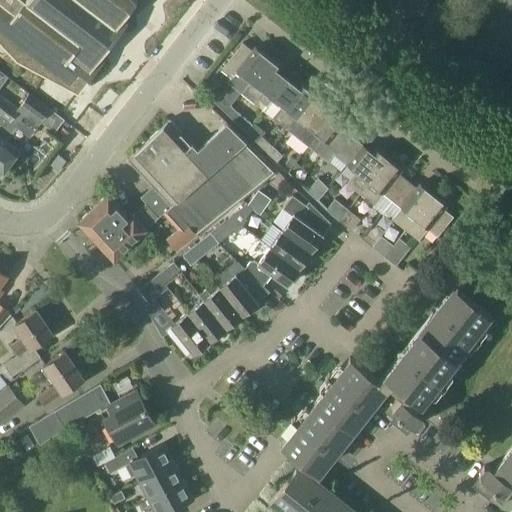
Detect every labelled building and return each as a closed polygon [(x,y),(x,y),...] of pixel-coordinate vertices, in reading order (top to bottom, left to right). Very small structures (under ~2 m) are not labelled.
[(0,0),(0,30),(21,53),(83,86),(104,59),(100,56),(103,52),(119,31),(128,20),(123,17),(136,0),(0,0)] [(227,62),(222,69),(232,76),(227,82),(230,83),(240,93),(268,56),(255,46),(253,50),(243,42),(227,62)] [(268,56),(240,93),(254,103),(258,98),(267,105),(288,78),(279,71),(282,67),(268,56)] [(0,133),(18,109),(19,108),(0,93),(0,84),(7,75),(0,69),(0,133)] [(267,105),(263,110),(272,118),(285,128),(313,92),(300,82),(297,86),(288,78),(267,105)] [(221,95),(215,101),(225,111),(231,104),(240,93),(230,83),(221,95)] [(51,109),(29,92),(20,105),(41,121),(51,109)] [(313,92),(285,128),(308,145),(307,146),(308,147),(333,115),(324,108),(327,103),(313,92)] [(231,104),(225,111),(246,131),(252,123),(241,115),(231,104)] [(0,173),(1,175),(19,150),(7,141),(17,126),(13,123),(21,111),(18,109),(0,133),(0,173)] [(346,164),(362,143),(353,136),(355,132),(333,115),(308,147),(327,161),(333,154),(346,164)] [(272,172),(244,143),(246,142),(226,123),(198,149),(170,119),(127,158),(152,185),(171,206),(172,206),(173,206),(185,221),(194,233),(272,172)] [(271,146),(272,144),(262,135),(256,141),(267,151),(271,146)] [(360,193),(388,157),(374,146),(371,150),(362,143),(346,164),(355,171),(346,182),(360,193)] [(271,146),(267,151),(277,161),(283,154),(272,144),(271,146)] [(391,200),(407,179),(398,172),(401,168),(388,157),(360,193),(374,203),(382,193),(391,200)] [(318,177),(307,189),(317,199),(323,193),(328,187),(318,177)] [(405,229),(433,193),(420,183),(417,187),(407,179),(391,200),(384,209),(394,216),(392,219),(405,229)] [(159,216),(171,206),(152,185),(141,196),(159,216)] [(433,193),(405,229),(419,240),(428,228),(438,236),(454,215),(444,207),(447,204),(433,193)] [(79,221),(101,245),(131,218),(133,216),(132,214),(114,195),(111,197),(108,194),(79,221)] [(293,215),(282,230),(311,251),(312,250),(324,234),(321,232),(330,221),(319,210),(310,202),(309,203),(310,204),(308,206),(292,195),(283,208),(293,215)] [(340,219),(348,208),(335,197),(326,208),(340,219)] [(146,229),(144,227),(157,216),(144,202),(132,214),(133,216),(131,218),(101,245),(115,260),(146,229)] [(246,204),(229,217),(242,226),(247,219),(245,218),(252,208),(246,204)] [(348,208),(340,219),(350,228),(359,216),(348,208)] [(242,226),(229,217),(209,233),(218,242),(234,230),(237,233),(242,226)] [(196,235),(194,233),(185,221),(165,238),(176,252),(196,235)] [(282,230),(270,246),(299,267),(305,260),(308,262),(315,253),(312,250),(311,251),(282,230)] [(198,258),(218,242),(209,233),(190,248),(198,258)] [(381,235),(372,246),(384,256),(393,244),(381,235)] [(393,244),(384,256),(395,264),(409,246),(398,238),(393,244)] [(226,268),(213,278),(219,286),(242,315),(258,302),(251,293),(261,283),(263,286),(271,274),(287,285),(299,267),(270,246),(258,263),(255,260),(250,261),(248,265),(247,264),(245,267),(239,261),(228,269),(227,270),(226,268)] [(191,264),(198,258),(190,248),(183,254),(191,264)] [(158,273),(166,284),(172,279),(164,268),(158,273)] [(158,273),(139,288),(147,299),(149,301),(168,286),(166,284),(158,273)] [(207,289),(199,294),(203,299),(204,299),(226,327),(242,315),(219,286),(210,293),(207,289)] [(350,356),(280,443),(314,470),(338,440),(354,454),(360,447),(343,434),(355,420),(372,432),(377,426),(360,413),(383,384),(387,387),(390,384),(397,389),(382,408),(410,430),(415,424),(419,423),(424,417),(423,412),(415,406),(419,400),(422,403),(491,315),(458,289),(389,376),(384,372),(378,379),(350,356)] [(210,340),(226,327),(204,299),(203,299),(187,311),(210,340)] [(33,344),(51,332),(36,309),(15,322),(23,335),(11,344),(18,353),(4,363),(12,376),(40,356),(33,344)] [(171,324),(167,327),(186,353),(191,349),(194,352),(210,340),(187,311),(171,324)] [(64,351),(46,364),(42,367),(53,384),(37,396),(44,405),(82,378),(64,351)] [(100,382),(29,423),(40,443),(100,408),(118,442),(154,423),(137,390),(112,403),(100,382)] [(7,383),(0,388),(0,422),(23,404),(7,383)] [(139,479),(174,461),(164,443),(138,457),(133,446),(105,461),(110,472),(126,463),(133,475),(136,474),(139,479)] [(480,475),(475,482),(502,504),(511,491),(511,452),(502,466),(498,471),(489,464),(489,465),(484,465),(479,471),(480,475)] [(149,498),(184,480),(174,461),(139,479),(149,498)] [(351,511),(297,469),(270,502),(279,510),(282,511),(351,511)] [(155,508),(147,511),(173,511),(172,509),(193,498),(184,480),(149,498),(155,508)] [(120,490),(108,495),(112,503),(124,497),(120,490)]
